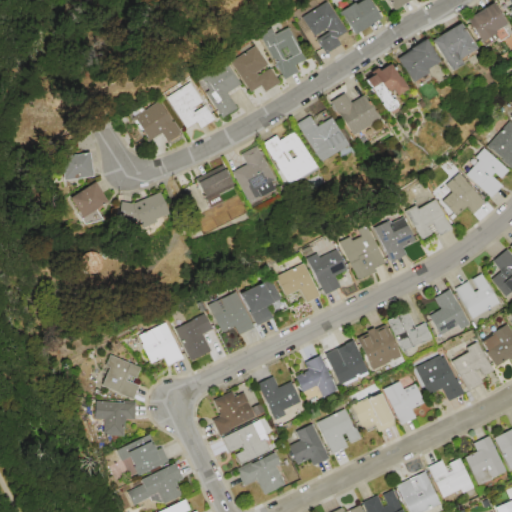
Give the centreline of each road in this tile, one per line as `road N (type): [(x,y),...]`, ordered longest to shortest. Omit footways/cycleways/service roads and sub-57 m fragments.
road 1 (residential): [(450,0),(229,142),(132,169),(112,149)]
road 2 (residential): [(511,216),(480,251),(170,400)]
road 3 (residential): [(511,397),(273,511)]
road 4 (residential): [(226,511),(170,400)]
